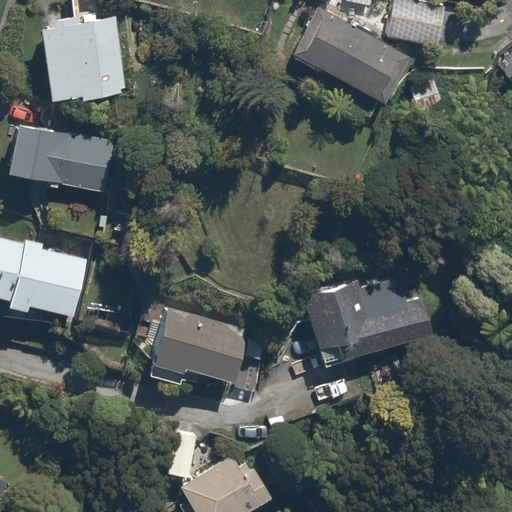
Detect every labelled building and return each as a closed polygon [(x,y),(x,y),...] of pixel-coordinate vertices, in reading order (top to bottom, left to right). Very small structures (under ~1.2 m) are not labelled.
[(54,0),(56,18),(40,19),(46,95),(119,89),(112,0),(54,0)] [(440,3),(425,0),(389,0),(382,38),(432,48),(440,3)] [(408,59),(319,7),(295,47),(384,100),(408,59)] [(435,76),(406,80),(411,120),(441,115),(435,76)] [(13,120),(4,169),(94,187),(104,138),(13,120)] [(0,298),(4,300),(67,319),(86,257),(23,238),(0,231),(0,298)] [(353,279),(304,292),(322,361),(429,333),(419,296),(404,300),(398,275),(355,287),(353,279)] [(252,324),(143,295),(132,337),(151,342),(145,362),(255,391),(267,346),(247,341),(252,324)] [(193,426),(162,420),(153,468),(184,474),(193,426)] [(238,450),(177,481),(192,511),(223,511),(260,493),(238,450)] [(305,459),(277,471),(287,493),(314,482),(305,459)]
